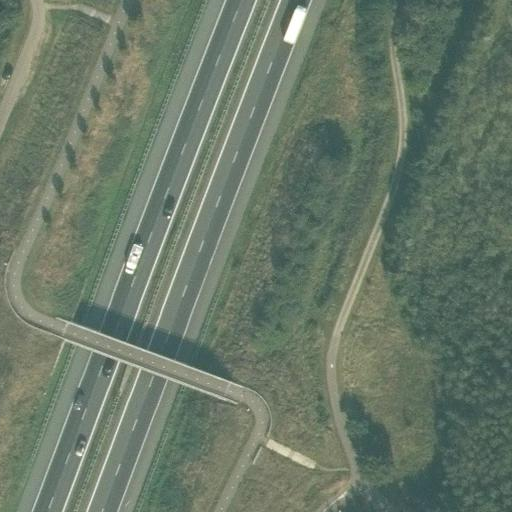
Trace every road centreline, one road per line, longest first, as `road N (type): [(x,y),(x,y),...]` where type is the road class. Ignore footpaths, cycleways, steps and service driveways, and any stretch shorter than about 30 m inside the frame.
road 1 (motorway): [(242,0),(44,511)]
road 2 (motorway): [(100,511),(297,0)]
road 3 (unclassified): [(36,0),(35,32),(0,123)]
